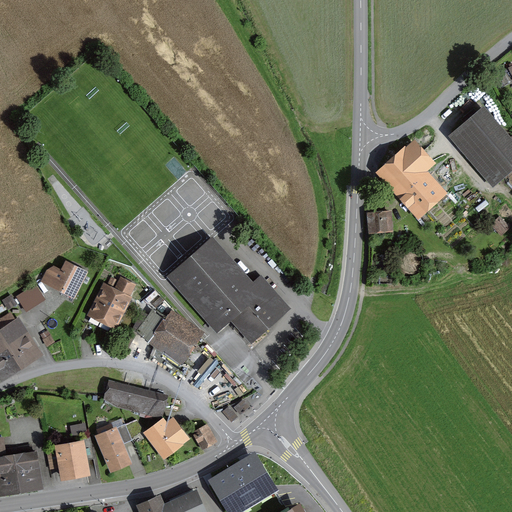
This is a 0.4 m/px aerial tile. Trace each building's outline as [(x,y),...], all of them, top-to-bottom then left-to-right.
[(453,135),(494,183),(511,167),(511,146),(482,111),(453,135)] [(424,177),(405,194),(420,211),(439,194),(424,177)] [(370,214),(372,231),(389,229),(387,213),(370,214)] [(494,225),(501,233),(507,227),(500,219),(494,225)] [(230,318),(251,341),(288,308),(261,277),(252,285),(211,238),(169,276),(217,330),(230,318)] [(49,272),(44,280),(73,295),(85,272),(67,263),(62,272),(54,268),(49,272)] [(98,325),(101,318),(114,325),(128,298),(126,298),(133,285),(122,280),(115,292),(105,287),(88,320),(98,325)] [(18,297),(26,310),(44,299),(36,286),(18,297)] [(19,333),(8,315),(0,320),(0,324),(2,329),(0,330),(0,334),(20,366),(38,354),(27,337),(18,342),(14,337),(19,333)] [(194,352),(198,346),(193,342),(197,336),(170,318),(156,339),(183,357),(189,348),(194,352)] [(0,370),(4,376),(20,366),(0,334),(0,330),(2,329),(0,324),(0,370)] [(43,340),(47,345),(53,341),(50,336),(43,340)] [(164,396),(111,383),(106,399),(116,405),(159,416),(164,396)] [(149,433),(164,453),(184,438),(178,429),(180,428),(174,420),(165,427),(162,423),(149,433)] [(85,423),(70,426),(73,437),(87,434),(85,423)] [(117,427),(124,443),(132,440),(125,423),(117,427)] [(193,433),(201,447),(213,440),(205,426),(193,433)] [(99,436),(112,467),(127,460),(114,430),(99,436)] [(63,476),(87,472),(81,442),(58,446),(63,476)] [(0,450),(0,457),(13,456),(32,452),(30,446),(0,450)] [(38,485),(33,452),(32,452),(13,456),(14,465),(20,464),(24,487),(38,485)] [(208,480),(227,511),(242,511),(278,490),(255,452),(208,480)] [(0,491),(24,487),(20,464),(14,465),(13,456),(0,457),(0,491)] [(204,511),(195,492),(179,499),(184,511),(204,511)] [(143,511),(164,511),(162,507),(158,498),(141,506),(143,511)] [(184,511),(179,499),(162,507),(164,511),(184,511)] [(285,511),(305,511),(300,503),(285,511)]
